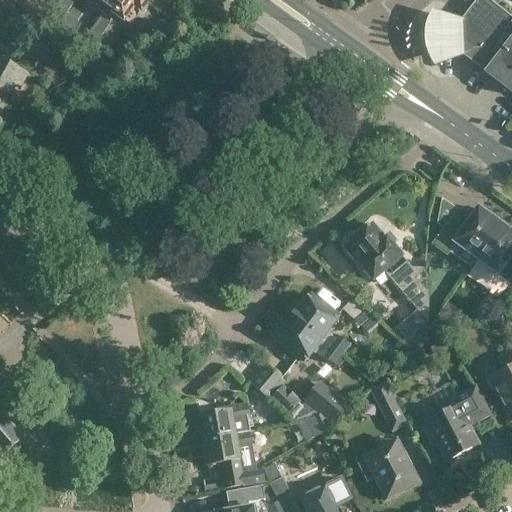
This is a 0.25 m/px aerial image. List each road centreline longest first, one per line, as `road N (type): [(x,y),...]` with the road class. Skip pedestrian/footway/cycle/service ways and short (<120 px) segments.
road 1 (unclassified): [(104,256),(342,50)]
road 2 (residential): [(161,511),(104,256)]
road 3 (secondary): [(511,170),(342,50)]
road 4 (residential): [(0,337),(104,256)]
road 5 (residential): [(104,256),(0,194)]
